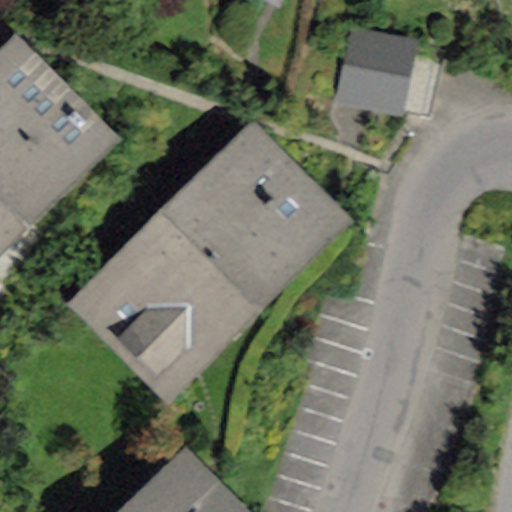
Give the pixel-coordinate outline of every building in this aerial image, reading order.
[(265,0),(282,9),(287,0),(265,0)] [(404,119),(420,42),(352,29),(337,105),(404,119)] [(0,263),(116,151),(12,44),(0,55),(0,263)] [(169,409),(352,229),(248,125),(66,306),(169,409)] [(249,511),(188,449),(122,511),(249,511)]
